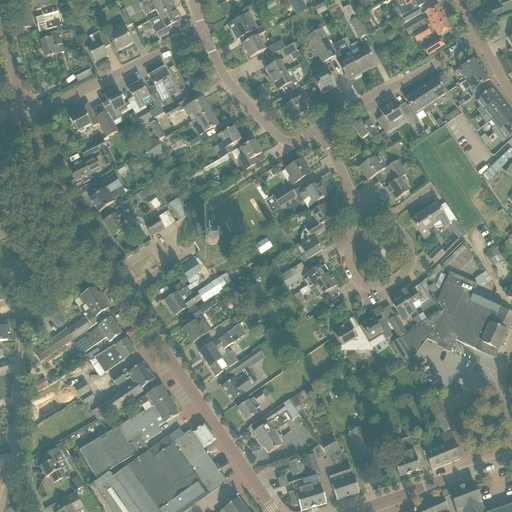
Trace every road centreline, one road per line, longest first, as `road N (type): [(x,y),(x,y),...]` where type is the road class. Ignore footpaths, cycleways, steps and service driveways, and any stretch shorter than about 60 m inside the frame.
road 1 (tertiary): [(272,511),(58,191),(29,115)]
road 2 (residential): [(18,433),(26,313),(13,128),(29,115)]
road 3 (residential): [(389,218),(410,248),(404,273),(372,287),(359,283),(349,264),(358,204)]
road 4 (residential): [(29,115),(202,34)]
road 5 (residential): [(320,129),(475,37)]
road 6 (residential): [(320,129),(287,142),(263,124),(202,34)]
road 7 (tertiary): [(354,511),(511,457)]
